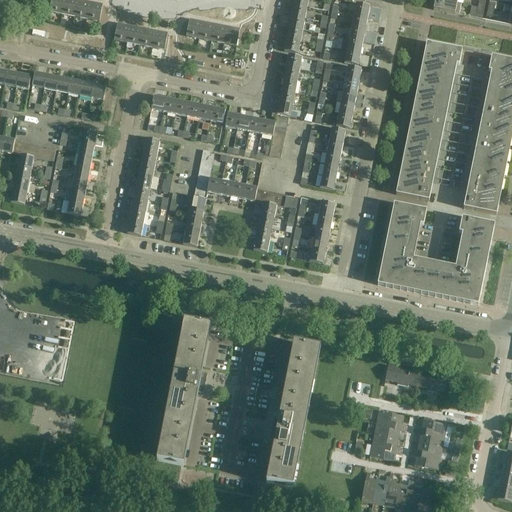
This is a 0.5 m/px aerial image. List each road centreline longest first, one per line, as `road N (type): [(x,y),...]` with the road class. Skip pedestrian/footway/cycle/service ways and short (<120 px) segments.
road 1 (residential): [(339,297),(397,0)]
road 2 (tertiary): [(293,289),(104,251)]
road 3 (residential): [(104,251),(140,74)]
road 4 (tertiary): [(509,331),(339,297)]
road 5 (residential): [(140,74),(0,47)]
